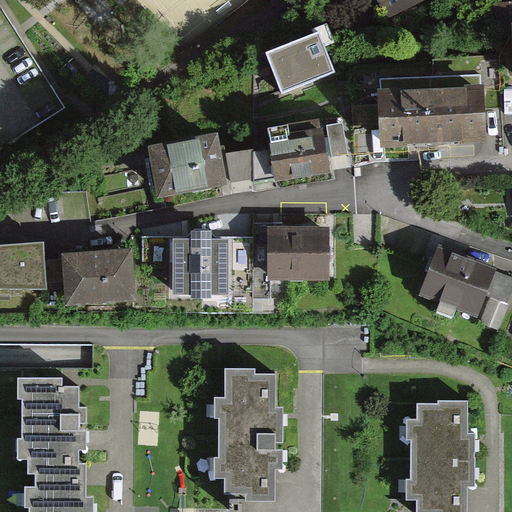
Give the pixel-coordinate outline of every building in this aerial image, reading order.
[(382,0),(390,14),(418,0),(382,0)] [(511,0),(496,0),(497,23),(511,22),(511,0)] [(0,3),(0,145),(63,106),(0,3)] [(317,34),(268,53),(283,92),(332,73),(317,34)] [(484,70),(378,73),(380,138),(486,135),(484,70)] [(322,129),(272,138),(279,180),(329,172),(322,129)] [(216,137),(151,150),(160,196),(225,183),(216,137)] [(331,227),(269,227),(268,282),(331,283),(331,227)] [(0,285),(49,283),(42,234),(0,238),(0,285)] [(190,242),(169,242),(169,300),(182,300),(182,303),(221,303),(220,300),(230,300),(229,242),(212,242),(212,234),(190,234),(190,242)] [(498,259),(440,236),(419,288),(477,311),(498,259)] [(133,252),(61,257),(65,308),(137,303),(133,252)] [(252,360),(223,360),(223,389),(214,389),(215,409),(219,409),(219,451),(213,451),(214,471),(224,471),(224,486),(247,486),(247,492),(273,492),(273,463),(281,463),(281,400),(274,400),(274,365),(252,365),(252,360)] [(38,479),(38,492),(86,492),(86,463),(79,463),(79,450),(85,450),(85,427),(78,427),(78,422),(85,422),(85,389),(66,389),(66,381),(20,381),(21,400),(26,400),(26,444),(22,444),(22,463),(31,463),(31,479),(38,479)] [(405,483),(406,500),(417,500),(417,511),(464,511),(464,487),(475,487),(474,437),(467,437),(467,404),(440,405),(440,407),(418,408),(418,422),(407,422),(407,442),(410,442),(411,483),(405,483)] [(38,492),(29,492),(28,511),(93,511),(93,497),(86,497),(86,492),(38,492)]
